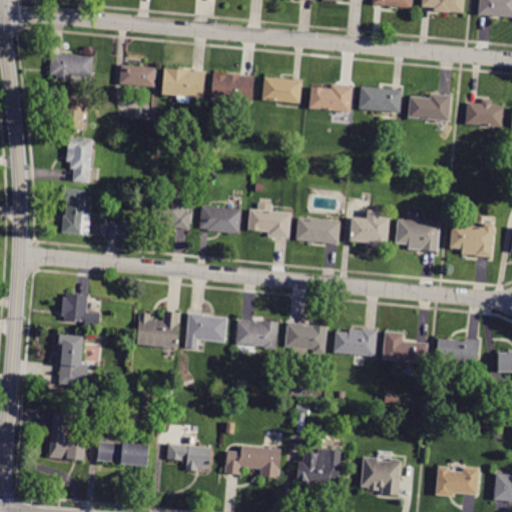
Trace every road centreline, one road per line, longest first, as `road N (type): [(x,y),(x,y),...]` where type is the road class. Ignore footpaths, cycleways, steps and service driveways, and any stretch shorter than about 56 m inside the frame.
road 1 (residential): [(3,17),(511,59)]
road 2 (residential): [(0,496),(22,255),(1,0)]
road 3 (residential): [(22,255),(511,302)]
